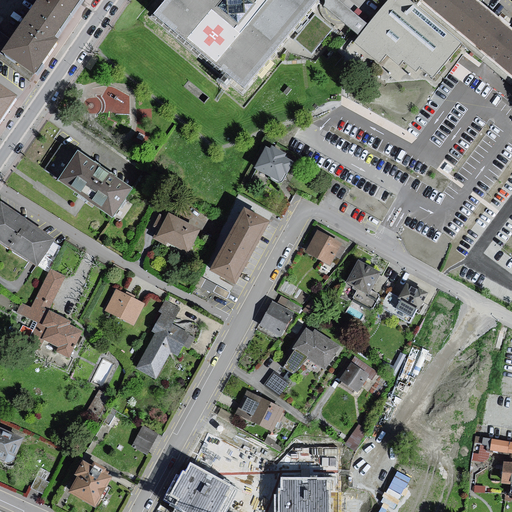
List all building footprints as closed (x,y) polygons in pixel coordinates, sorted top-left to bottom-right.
[(41,0),(5,52),(36,73),(56,44),(51,41),(59,30),(71,13),(79,0),(41,0)] [(176,0),(160,20),(227,76),(229,74),(251,93),(323,7),(360,39),(355,45),(382,67),(388,58),(401,68),(405,64),(418,74),(422,69),(435,82),(467,41),(511,78),(511,26),(478,0),(176,0)] [(0,84),(0,117),(15,95),(0,84)] [(270,150),(258,171),(285,186),(297,165),(287,160),(289,156),(274,148),(272,151),(270,150)] [(82,156),(62,185),(118,224),(138,195),(82,156)] [(355,184),(348,198),(381,216),(389,202),(355,184)] [(58,245),(5,208),(0,214),(0,244),(31,266),(40,272),(58,245)] [(273,226),(248,213),(215,274),(241,287),(273,226)] [(162,233),(158,241),(192,257),(203,232),(170,217),(167,221),(160,218),(154,229),(162,233)] [(348,248),(319,232),(307,255),(322,262),(317,271),(328,277),(338,258),(342,261),(348,248)] [(384,276),(361,262),(348,285),(358,291),(354,299),(355,302),(372,312),(375,311),(381,300),(381,297),(375,293),(384,276)] [(66,279),(49,271),(32,310),(22,305),(18,315),(39,325),(44,327),(50,314),(66,279)] [(420,292),(408,286),(400,301),(421,313),(431,296),(421,291),(420,292)] [(119,292),(108,314),(135,329),(147,307),(119,292)] [(278,306),(274,304),(261,328),(281,340),(295,315),(286,310),(291,302),(282,297),(278,306)] [(319,306),(312,301),(303,312),(310,317),(319,306)] [(511,427),(511,403),(511,404),(511,402),(511,340),(487,330),(479,356),(494,361),(493,366),(439,346),(447,324),(455,327),(461,315),(437,301),(396,377),(417,390),(423,377),(432,382),(429,394),(442,400),(439,412),(479,422),(511,427)] [(182,311),(166,302),(159,314),(163,316),(153,334),(157,336),(138,371),(158,382),(173,355),(180,359),(186,349),(190,351),(197,338),(174,326),(182,311)] [(44,327),(39,325),(31,344),(43,349),(45,344),(60,351),(56,359),(70,366),(85,334),(71,328),(73,324),(50,314),(44,327)] [(308,328),(282,370),(296,379),(311,363),(328,374),(343,350),(308,328)] [(353,365),(342,382),(360,394),(369,380),(372,382),(378,373),(358,361),(354,366),(353,365)] [(274,373),(265,387),(281,398),(291,384),(274,373)] [(113,399),(100,392),(87,415),(100,422),(113,399)] [(248,392),(236,416),(274,435),(286,411),(248,392)] [(15,458),(24,438),(0,427),(0,458),(7,462),(10,462),(13,461),(15,458)] [(356,451),(367,432),(357,427),(346,446),(356,451)] [(158,437),(143,429),(133,448),(149,456),(158,437)] [(474,458),(490,459),(490,451),(511,451),(511,437),(475,436),(474,458)] [(74,475),(77,476),(68,492),(95,507),(112,477),(105,473),(107,469),(95,463),(94,465),(83,459),(74,475)] [(182,471),(169,495),(177,499),(175,507),(173,511),(224,511),(237,488),(212,475),(191,463),(186,473),(182,471)] [(511,463),(505,463),(503,485),(511,485),(511,463)] [(347,488),(357,469),(350,465),(340,484),(347,488)] [(50,482),(37,476),(31,488),(43,494),(50,482)] [(282,488),(278,488),(278,511),(331,511),(331,480),(283,478),(282,488)]
